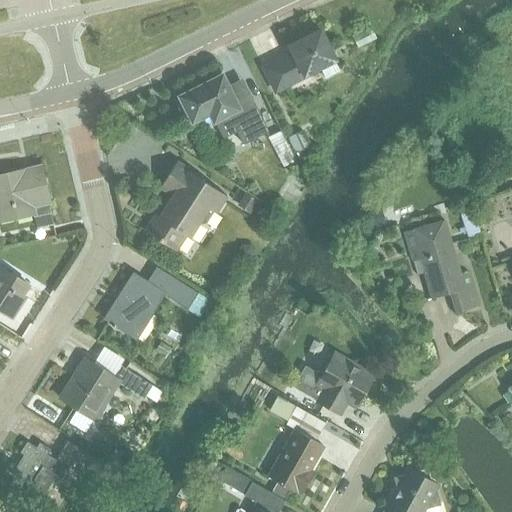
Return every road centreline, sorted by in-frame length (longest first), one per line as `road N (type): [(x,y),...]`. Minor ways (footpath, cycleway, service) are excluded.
road 1 (residential): [(0,409),(105,240),(71,93)]
road 2 (residential): [(511,337),(470,359),(394,424),(341,511)]
road 3 (tertiary): [(71,93),(123,79),(281,0)]
